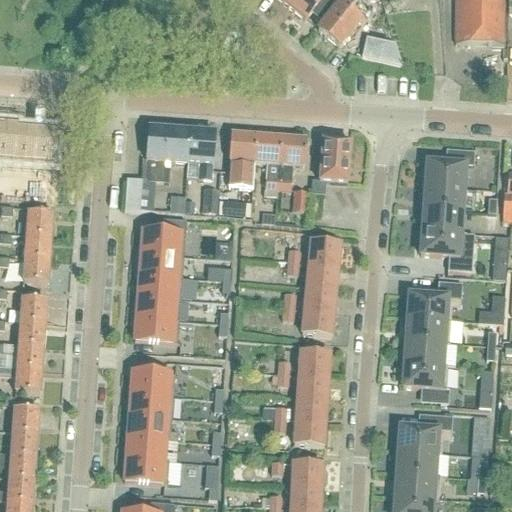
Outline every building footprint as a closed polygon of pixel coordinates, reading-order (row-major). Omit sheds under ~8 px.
[(273,0),(289,12),(297,0),(273,0)] [(297,0),(289,12),(305,25),(324,0),(297,0)] [(345,0),(318,34),(339,51),(360,24),(348,14),(356,4),(359,6),(363,0),(345,0)] [(454,0),(454,48),(502,49),(502,1),(454,0)] [(364,42),(360,62),(400,71),(394,49),(364,42)] [(0,131),(0,167),(13,168),(16,133),(0,131)] [(16,133),(13,168),(33,170),(36,135),(16,133)] [(169,166),(187,168),(189,136),(149,133),(145,186),(168,188),(169,166)] [(36,135),(33,170),(54,172),(57,136),(36,135)] [(199,184),(209,185),(211,185),(211,177),(214,138),(189,136),(187,168),(200,168),(199,184)] [(253,168),(254,168),(256,141),(230,139),(228,166),(230,166),(229,178),(228,178),(228,181),(228,192),(237,193),(252,194),(253,168)] [(254,168),(265,169),(264,181),(263,196),(276,197),(280,143),(256,141),(254,168)] [(289,198),(291,171),(303,172),(305,145),(280,143),(276,197),(289,198)] [(310,186),(309,199),(323,200),(324,188),(346,190),(348,148),(322,146),(319,187),(310,186)] [(423,173),(422,191),(463,194),(464,171),(472,172),(473,157),(465,157),(464,171),(425,168),(425,173),(423,173)] [(0,191),(0,204),(10,205),(11,192),(0,191)] [(423,204),(422,214),(461,217),(463,194),(422,191),(421,204),(423,204)] [(11,192),(10,205),(21,206),(22,193),(11,192)] [(31,194),(30,207),(40,207),(41,194),(31,194)] [(203,194),(201,218),(215,219),(216,195),(203,194)] [(237,211),(251,212),(252,197),(238,196),(237,211)] [(305,219),(307,198),(293,197),(291,218),(305,219)] [(511,199),(505,199),(502,199),(501,228),(511,228),(511,199)] [(184,202),(170,202),(169,218),(183,219),(184,202)] [(488,205),(487,219),(494,219),(495,205),(488,205)] [(0,211),(0,213),(0,221),(11,222),(11,212),(0,211)] [(420,224),(419,237),(459,240),(461,217),(422,214),(422,224),(420,224)] [(27,230),(26,241),(49,242),(51,219),(28,217),(27,230)] [(494,219),(487,219),(486,233),(493,233),(494,219)] [(141,237),(140,260),(183,263),(184,240),(141,237)] [(459,240),(419,237),(417,255),(419,255),(419,261),(447,263),(446,277),(470,278),(472,255),(458,254),(459,240)] [(0,238),(0,248),(10,249),(10,240),(0,238)] [(26,241),(24,264),(48,265),(49,242),(26,241)] [(310,248),(308,271),(338,274),(340,250),(310,248)] [(286,268),(286,269),(298,270),(299,258),(287,257),(278,256),(277,268),(286,268)] [(138,281),(181,285),(183,263),(140,260),(138,281)] [(0,262),(0,271),(8,272),(9,263),(0,262)] [(46,289),(48,265),(24,264),(23,287),(46,289)] [(298,270),(286,269),(285,281),(297,282),(298,270)] [(308,271),(306,294),(336,296),(338,274),(308,271)] [(229,288),(230,276),(222,276),(221,287),(229,288)] [(138,281),(136,303),(179,306),(181,285),(138,281)] [(27,299),(28,288),(13,286),(12,297),(27,299)] [(228,300),(229,288),(221,287),(220,299),(228,300)] [(405,306),(404,324),(449,327),(450,313),(459,314),(461,290),(437,288),(436,302),(407,300),(407,306),(405,306)] [(306,294),(304,316),(334,319),(336,296),(306,294)] [(285,301),(284,314),(294,315),(295,302),(285,301)] [(21,315),(20,327),(43,328),(45,305),(22,303),(21,309),(21,315)] [(136,303),(135,324),(178,327),(173,326),(174,306),(179,307),(179,306),(136,303)] [(284,314),(283,327),(293,328),(294,315),(284,314)] [(334,319),(304,316),(302,340),(332,342),(334,319)] [(226,331),(227,319),(218,319),(218,331),(226,331)] [(135,324),(133,347),(176,350),(178,327),(135,324)] [(405,337),(404,347),(448,350),(449,327),(404,324),(403,337),(405,337)] [(20,327),(18,350),(42,352),(43,328),(20,327)] [(217,342),(225,343),(226,331),(218,331),(217,342)] [(487,338),(486,352),(495,352),(495,338),(487,338)] [(401,356),(401,369),(446,372),(441,371),(443,350),(448,351),(448,350),(404,347),(403,357),(401,356)] [(0,358),(2,359),(18,360),(17,373),(40,375),(42,352),(18,350),(0,349),(0,358)] [(495,352),(486,352),(486,366),(494,366),(495,352)] [(300,359),(298,383),(327,385),(329,362),(300,359)] [(279,369),(278,381),(288,382),(289,370),(279,369)] [(446,372),(401,369),(399,387),(401,388),(401,393),(440,396),(439,410),(447,410),(448,396),(444,396),(446,372)] [(40,375),(17,373),(17,374),(1,373),(0,372),(0,382),(16,384),(15,397),(39,398),(40,375)] [(131,378),(129,401),(172,404),(174,381),(131,378)] [(277,393),(287,393),(288,382),(278,381),(277,393)] [(298,383),(297,405),(326,407),(327,385),(298,383)] [(221,407),(222,396),(214,395),(213,407),(221,407)] [(172,404),(129,401),(128,422),(170,425),(172,404)] [(285,427),(295,428),(324,430),(326,407),(297,405),(296,416),(275,415),(274,426),(285,427)] [(212,418),(220,419),(221,407),(213,407),(212,418)] [(14,413),(13,436),(36,438),(38,414),(14,413)] [(169,447),(177,447),(177,438),(170,438),(170,425),(128,422),(126,443),(169,447)] [(396,438),(395,454),(440,457),(441,446),(450,447),(450,437),(451,423),(443,422),(442,436),(398,433),(398,438),(396,438)] [(284,439),(285,427),(274,426),(274,438),(284,439)] [(322,453),(324,430),(295,428),(293,451),(322,453)] [(13,436),(11,459),(35,461),(36,438),(13,436)] [(219,450),(219,439),(211,438),(211,450),(219,450)] [(125,465),(167,468),(169,447),(126,443),(125,465)] [(210,461),(218,462),(219,450),(211,450),(210,461)] [(396,469),(395,479),(438,482),(434,481),(435,460),(440,461),(440,457),(395,454),(394,469),(396,469)] [(11,459),(9,483),(33,484),(35,461),(11,459)] [(167,468),(125,465),(123,488),(166,491),(167,468)] [(272,480),(281,481),(282,470),(273,469),(272,480)] [(292,470),(291,493),(321,494),(322,471),(292,470)] [(477,471),(476,485),(484,486),(485,472),(477,471)] [(205,472),(203,494),(208,494),(207,506),(215,506),(217,472),(205,472)] [(392,489),(391,505),(432,508),(432,502),(437,503),(438,482),(395,479),(394,489),(392,489)] [(0,505),(8,506),(31,508),(33,484),(9,483),(8,498),(0,496),(0,505)] [(484,486),(472,485),(471,499),(483,500),(484,486)] [(291,493),(290,511),(319,511),(321,494),(291,493)] [(271,503),(270,511),(279,511),(280,503),(271,503)]
